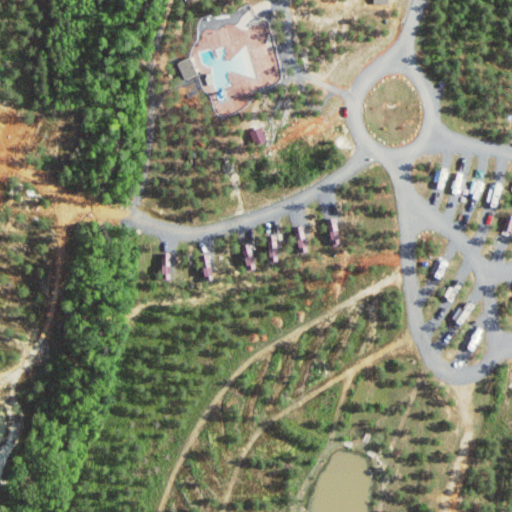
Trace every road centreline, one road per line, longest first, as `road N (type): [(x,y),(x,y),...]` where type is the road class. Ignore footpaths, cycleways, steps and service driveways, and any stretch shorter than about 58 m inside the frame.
road 1 (residential): [(391,108),(417,326),(436,367),(458,379),(511,339),(506,149),(447,136),(391,108)]
road 2 (residential): [(420,0),(391,108),(359,157),(303,198),(203,235),(144,223)]
road 3 (residential): [(408,210),(438,221),(469,248),(491,290),(500,347)]
